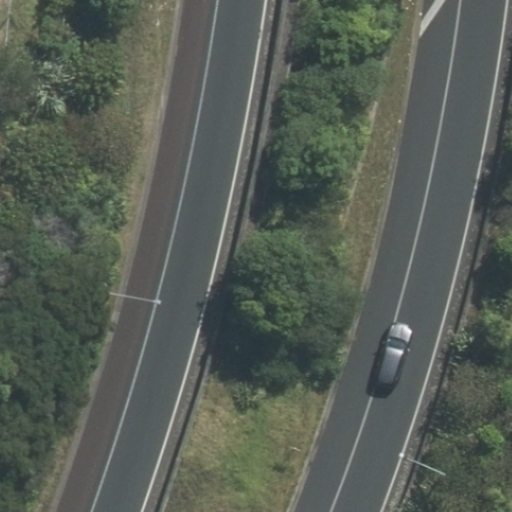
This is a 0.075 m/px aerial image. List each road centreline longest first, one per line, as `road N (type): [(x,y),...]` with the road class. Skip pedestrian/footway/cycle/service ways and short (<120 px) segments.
road 1 (motorway): [(361,511),(390,443),(446,225),(482,0)]
road 2 (motorway): [(123,511),(193,262),(244,0)]
